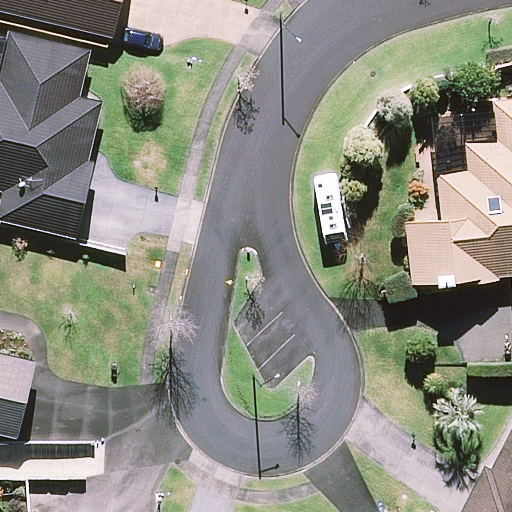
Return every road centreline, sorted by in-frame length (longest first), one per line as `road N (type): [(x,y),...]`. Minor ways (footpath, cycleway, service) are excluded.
road 1 (residential): [(254,199),(333,344),(345,395),(327,422),(290,448),(247,444),(214,430),(194,391),(196,354),(226,250)]
road 2 (residential): [(254,199),(296,91),(359,18),(410,0)]
